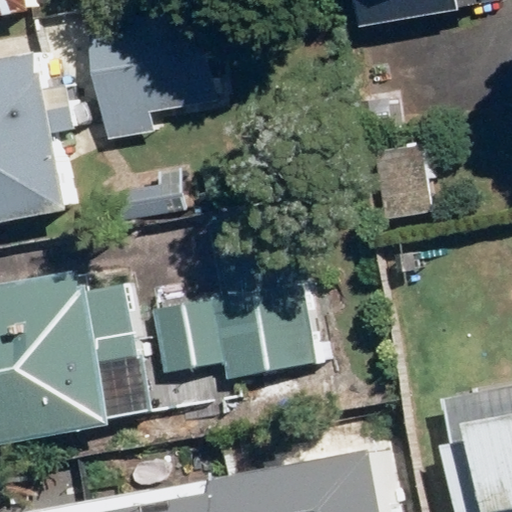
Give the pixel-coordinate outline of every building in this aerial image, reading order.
[(0,0),(0,14),(27,10),(25,0),(0,0)] [(370,0),(374,22),(504,1),(503,0),(370,0)] [(107,140),(154,132),(150,111),(227,97),(212,13),(89,35),(107,140)] [(0,221),(65,210),(51,132),(75,128),(67,86),(42,90),(39,73),(35,73),(32,55),(0,60),(0,221)] [(117,191),(122,219),(188,208),(181,167),(158,171),(160,184),(117,191)] [(85,270),(0,284),(0,445),(113,426),(101,361),(142,354),(130,286),(89,293),(85,270)] [(162,309),(153,310),(162,373),(223,363),(225,378),(316,364),(303,281),(162,303),(162,309)] [(491,437),(464,442),(478,511),(511,511),(511,411),(487,417),(491,437)] [(406,511),(394,445),(234,475),(32,511),(406,511)]
